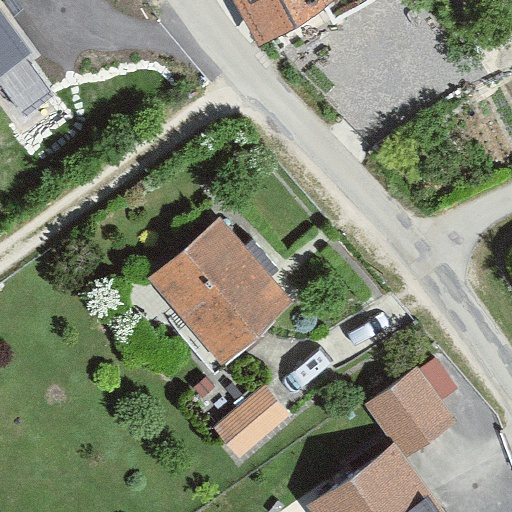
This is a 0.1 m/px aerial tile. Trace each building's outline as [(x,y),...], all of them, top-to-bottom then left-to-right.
[(332,6),(328,0),(228,0),(254,48),(332,6)] [(0,83),(33,61),(0,12),(0,83)] [(302,294),(230,217),(165,277),(238,354),(302,294)] [(378,435),(391,425),(415,456),(454,427),(413,372),(360,412),(378,435)] [(216,429),(240,458),(290,417),(266,388),(216,429)] [(443,511),(396,446),(307,510),(307,511),(443,511)]
